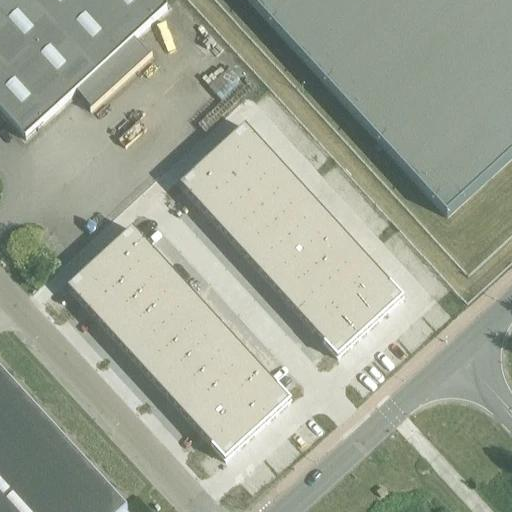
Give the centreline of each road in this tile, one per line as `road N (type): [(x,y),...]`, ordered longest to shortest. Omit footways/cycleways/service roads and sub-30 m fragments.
road 1 (unclassified): [(29,190),(155,82),(194,119),(73,243)]
road 2 (unclassified): [(203,511),(0,294)]
road 3 (unclassified): [(456,348),(280,511)]
